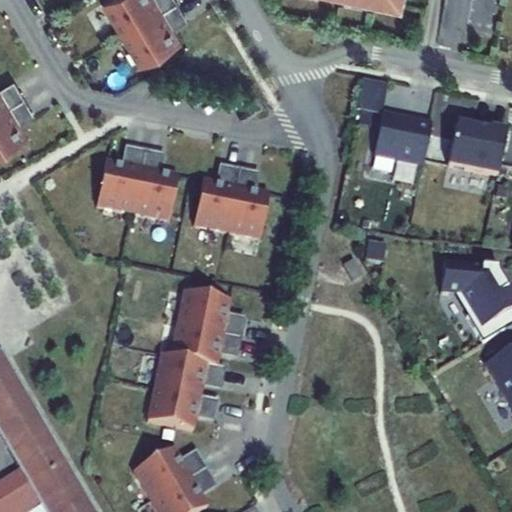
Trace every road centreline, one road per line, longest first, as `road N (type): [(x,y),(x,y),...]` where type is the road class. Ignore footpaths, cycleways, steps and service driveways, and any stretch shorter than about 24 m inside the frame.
road 1 (residential): [(322,134),(328,172),(274,435),(274,471),(290,511)]
road 2 (residential): [(14,0),(73,96),(292,137),(322,134)]
road 3 (residential): [(444,67),(364,51),(288,75)]
